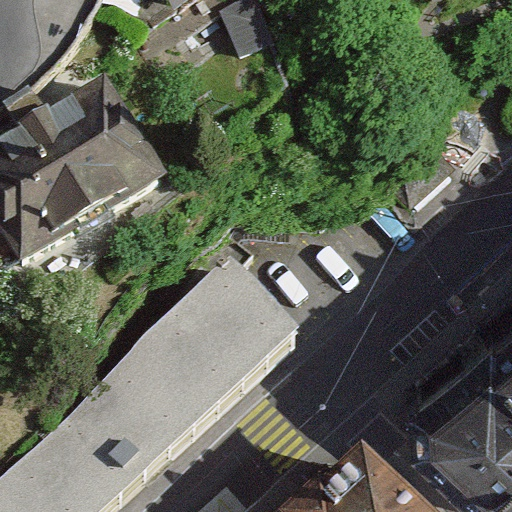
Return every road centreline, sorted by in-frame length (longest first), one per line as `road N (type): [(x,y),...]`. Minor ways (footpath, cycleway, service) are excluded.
road 1 (tertiary): [(347,375),(511,224)]
road 2 (tertiary): [(194,511),(347,375)]
road 3 (residential): [(474,511),(347,375)]
